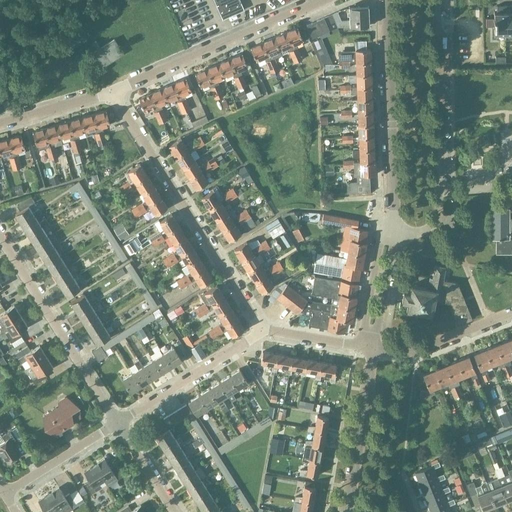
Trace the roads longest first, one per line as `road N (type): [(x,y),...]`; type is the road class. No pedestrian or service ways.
road 1 (residential): [(262,332),(111,92)]
road 2 (residential): [(436,0),(437,222),(393,232)]
road 3 (residential): [(111,92),(326,0)]
road 4 (unclassified): [(393,232),(386,0)]
road 5 (residential): [(117,422),(0,237)]
road 6 (residential): [(117,422),(262,332)]
road 7 (unclassified): [(346,511),(373,349)]
road 8 (residential): [(373,349),(408,353),(511,312)]
road 9 (residential): [(4,494),(117,422)]
road 10 (unclassified): [(393,232),(380,239),(363,331),(373,349)]
